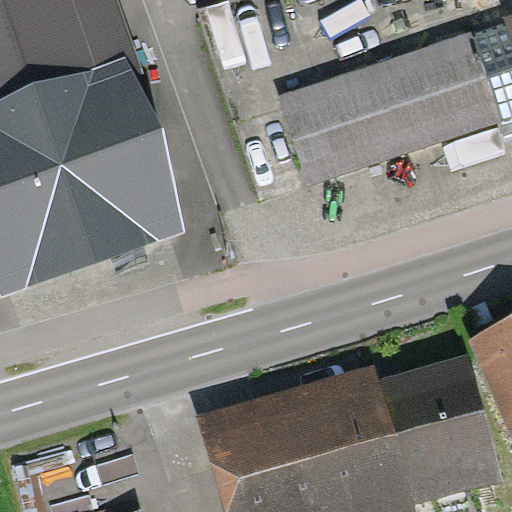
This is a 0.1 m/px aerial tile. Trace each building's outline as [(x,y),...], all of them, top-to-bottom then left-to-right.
[(167,230),(95,0),(0,0),(0,254),(12,285),(167,230)] [(511,37),(511,0),(252,0),(204,16),(274,222),(327,204),(295,110),(511,37)] [(511,37),(295,110),(327,204),(511,141),(511,37)] [(511,345),(483,359),(511,424),(511,345)] [(467,377),(212,450),(229,511),(398,511),(498,484),(467,377)] [(66,511),(54,467),(17,477),(26,511),(66,511)]
